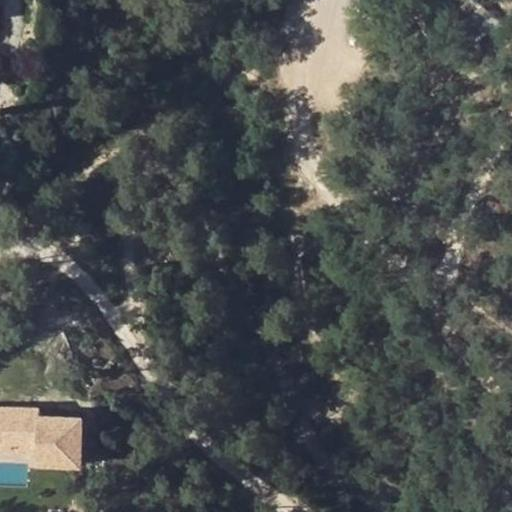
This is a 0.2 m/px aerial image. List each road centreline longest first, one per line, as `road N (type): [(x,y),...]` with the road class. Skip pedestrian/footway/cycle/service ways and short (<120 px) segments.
road 1 (unclassified): [(302,0),(294,89),(310,173),(424,302)]
road 2 (track): [(511,399),(424,302)]
